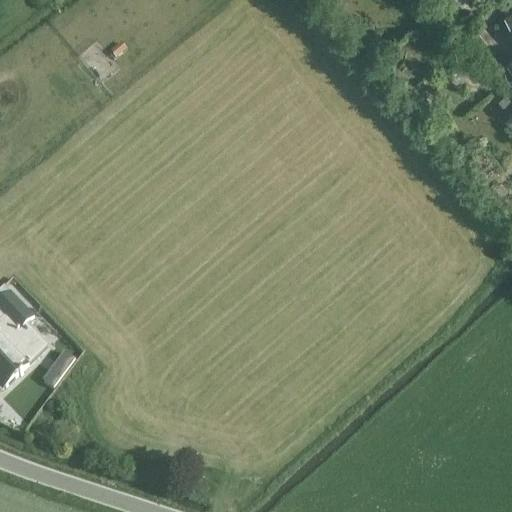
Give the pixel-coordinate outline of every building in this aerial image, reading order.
[(511,13),(496,24),(511,50),(511,13)] [(500,69),(506,65),(503,60),(497,64),(500,69)] [(465,62),(448,75),(456,84),(472,71),(465,62)] [(0,389),(3,392),(19,376),(21,378),(24,375),(22,373),(29,367),(7,344),(17,334),(19,335),(35,319),(10,293),(0,302),(0,316),(5,321),(0,326),(0,389)] [(127,364),(147,361),(146,352),(126,355),(127,364)] [(127,378),(190,466),(254,420),(250,406),(239,414),(233,407),(232,401),(249,396),(247,389),(238,396),(228,382),(218,389),(216,385),(214,378),(205,384),(204,383),(173,392),(210,366),(186,372),(178,378),(173,372),(159,375),(148,383),(149,387),(143,388),(139,374),(148,372),(155,367),(151,361),(144,365),(146,365),(127,378)]
